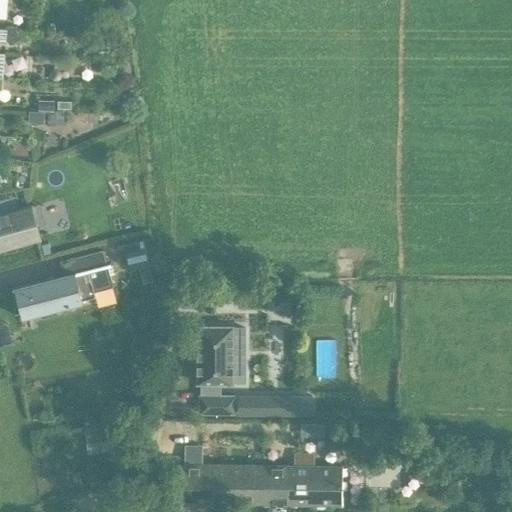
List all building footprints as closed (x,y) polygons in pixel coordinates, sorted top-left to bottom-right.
[(0,42),(28,43),(29,28),(5,27),(5,30),(0,29),(0,42)] [(50,72),(49,77),(53,81),(58,81),(61,78),(61,73),(58,69),(53,69),(50,72)] [(0,248),(39,238),(35,227),(30,207),(30,206),(19,209),(0,214),(0,248)] [(142,240),(123,245),(129,270),(139,268),(143,284),(153,281),(149,265),(142,240)] [(82,303),(96,301),(94,291),(114,287),(109,266),(112,266),(111,263),(108,264),(105,250),(62,259),(65,273),(12,289),(13,291),(16,290),(22,311),(21,311),(23,319),(25,318),(45,313),(45,314),(83,306),(82,303)] [(246,328),(198,327),(198,383),(201,383),(201,413),(234,413),(234,397),(221,397),(221,383),(245,383),(246,328)] [(312,396),(240,396),(240,414),(311,414),(312,396)] [(87,443),(113,439),(111,425),(84,428),(87,443)] [(341,504),(342,466),(201,464),(201,447),(185,446),(185,464),(172,464),(172,502),(190,502),(194,508),(205,508),(208,502),(341,504)]
